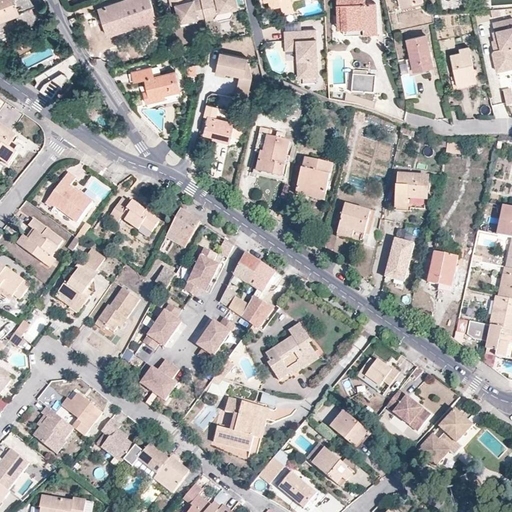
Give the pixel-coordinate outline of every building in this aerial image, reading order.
[(15,0),(0,0),(0,20),(20,13),(15,0)] [(20,0),(22,8),(36,5),(34,0),(20,0)] [(151,0),(121,0),(98,8),(107,35),(145,22),(147,28),(158,25),(156,18),(157,17),(151,0)] [(170,0),(171,5),(175,4),(178,14),(186,12),(187,20),(206,16),(201,0),(192,0),(186,2),(185,0),(170,0)] [(201,0),(206,16),(206,19),(215,17),(219,12),(239,8),(236,0),(201,0)] [(262,0),(263,3),(268,2),(270,9),(281,7),(281,10),(295,7),(293,0),(262,0)] [(337,0),(338,21),(341,21),(341,28),(363,27),(364,33),(377,33),(376,2),(365,2),(365,0),(337,0)] [(77,16),(70,18),(74,28),(81,24),(77,16)] [(500,46),(494,48),(492,51),(494,62),(500,61),(502,69),(511,67),(510,61),(511,60),(511,36),(508,19),(493,22),(495,30),(493,30),(495,39),(499,42),(500,46)] [(317,30),(285,32),(286,41),(293,41),(293,50),(300,49),(301,60),(298,60),(299,67),(319,66),(317,30)] [(426,35),(407,39),(414,70),(433,66),(426,35)] [(469,46),(459,48),(459,52),(450,54),(457,85),(476,81),(469,46)] [(237,81),(234,97),(235,97),(234,99),(249,101),(256,70),(253,57),(216,49),(210,75),(237,81)] [(75,55),(32,77),(34,82),(31,86),(49,98),(64,78),(67,80),(73,72),(67,67),(70,63),(73,65),(79,61),(75,55)] [(195,65),(187,65),(187,75),(196,75),(195,65)] [(151,66),(132,71),(134,81),(144,79),(147,89),(143,90),(146,103),(165,98),(164,95),(170,94),(172,100),(182,98),(175,71),(153,76),(151,66)] [(368,70),(354,68),(352,90),(373,92),(375,75),(367,74),(368,70)] [(218,105),(209,102),(204,126),(214,129),(212,137),(230,141),(231,135),(241,137),(244,120),(235,118),(234,121),(216,117),(218,105)] [(16,136),(0,125),(0,160),(7,166),(17,153),(15,152),(18,147),(12,143),(16,136)] [(290,141),(259,134),(255,150),(261,151),(256,171),(282,177),(285,166),(281,165),(283,155),(287,156),(290,141)] [(448,142),(433,137),(432,143),(447,147),(447,144),(448,142)] [(461,146),(447,144),(447,147),(445,152),(460,153),(461,146)] [(333,164),(306,158),(304,168),(302,168),(296,193),(306,196),(307,190),(326,195),(333,164)] [(76,179),(69,173),(46,203),(55,211),(57,208),(77,223),(93,202),(80,191),(79,193),(71,187),(76,179)] [(112,179),(120,185),(121,186),(123,182),(125,181),(115,174),(112,179)] [(428,176),(398,174),(396,198),(427,200),(428,176)] [(122,199),(107,221),(116,227),(122,219),(125,221),(124,222),(137,231),(141,227),(151,234),(159,223),(153,219),(157,212),(149,206),(145,212),(141,209),(141,207),(132,201),(130,204),(122,199)] [(370,211),(345,204),(339,227),(364,234),(370,211)] [(511,206),(503,205),(497,234),(511,237),(511,206)] [(186,213),(181,210),(166,238),(173,242),(175,243),(191,216),(186,213)] [(185,248),(199,222),(195,219),(191,216),(175,243),(185,248)] [(64,241),(34,219),(28,226),(35,231),(29,239),(23,235),(17,244),(50,269),(57,260),(53,257),(64,241)] [(173,242),(166,238),(161,248),(167,252),(173,242)] [(414,246),(395,241),(384,283),(403,288),(414,246)] [(67,280),(57,294),(81,310),(88,299),(83,295),(87,290),(94,280),(92,277),(96,271),(105,259),(91,249),(84,261),(81,260),(76,268),(79,270),(69,283),(67,280)] [(198,263),(194,270),(212,280),(219,266),(213,263),(217,256),(205,249),(201,257),(206,260),(203,266),(198,263)] [(458,257),(435,252),(428,281),(452,286),(458,257)] [(252,258),(245,253),(237,268),(233,276),(247,285),(261,264),(252,258)] [(201,257),(198,263),(203,266),(206,260),(201,257)] [(0,263),(0,287),(1,287),(13,297),(24,281),(0,263)] [(155,283),(162,288),(166,291),(176,274),(165,266),(155,283)] [(511,268),(506,267),(500,296),(511,298),(511,268)] [(188,283),(184,291),(196,297),(200,289),(206,292),(212,280),(194,270),(190,277),(196,280),(193,286),(188,283)] [(190,277),(188,283),(193,286),(196,280),(190,277)] [(9,301),(13,297),(1,287),(0,287),(0,296),(1,295),(9,301)] [(227,288),(219,303),(241,318),(246,310),(248,306),(235,298),(237,295),(227,288)] [(108,305),(97,321),(106,327),(114,333),(118,327),(125,318),(127,320),(140,301),(123,289),(110,307),(108,305)] [(83,295),(88,299),(92,294),(87,290),(83,295)] [(81,310),(57,294),(55,298),(78,314),(81,310)] [(511,298),(500,296),(496,296),(490,325),(492,325),(511,329),(511,298)] [(162,316),(156,323),(173,335),(182,322),(177,318),(181,311),(171,303),(166,310),(171,314),(166,319),(162,316)] [(166,310),(162,316),(166,319),(171,314),(166,310)] [(259,328),(263,322),(246,310),(241,318),(253,326),(258,329),(259,328)] [(121,329),(127,320),(125,318),(118,327),(121,329)] [(468,320),(460,318),(457,331),(465,333),(468,320)] [(236,326),(225,319),(220,325),(215,321),(206,334),(222,345),(226,339),(222,335),(226,329),(231,333),(236,326)] [(15,333),(21,338),(30,326),(23,321),(19,327),(15,333)] [(106,327),(97,321),(94,325),(102,331),(106,327)] [(143,340),(154,348),(159,342),(164,346),(173,335),(156,323),(152,328),(157,331),(153,337),(148,334),(143,340)] [(486,339),(487,324),(468,323),(467,338),(486,339)] [(286,369),(314,352),(309,344),(312,342),(300,324),(288,331),(292,337),(266,353),(270,362),(268,363),(279,381),(290,374),(286,369)] [(511,329),(492,325),(487,348),(497,350),(496,355),(511,358),(511,329)] [(258,329),(253,326),(249,331),(253,334),(258,329)] [(152,328),(148,334),(153,337),(157,331),(152,328)] [(226,329),(222,335),(226,339),(231,333),(226,329)] [(222,345),(206,334),(197,346),(202,350),(198,356),(208,364),(213,357),(209,353),(213,348),(217,351),(222,345)] [(209,353),(213,357),(217,351),(213,348),(209,353)] [(319,359),(314,352),(286,369),(290,374),(291,376),(319,359)] [(365,376),(376,362),(371,358),(356,376),(365,376)] [(110,360),(103,372),(111,378),(118,365),(110,360)] [(156,369),(153,367),(145,379),(151,383),(148,388),(154,392),(173,365),(166,360),(158,371),(156,369)] [(215,376),(224,379),(233,366),(227,360),(215,376)] [(388,386),(399,373),(392,368),(391,369),(385,365),(378,360),(376,362),(365,376),(379,387),(383,382),(388,386)] [(180,370),(173,365),(154,392),(160,396),(164,391),(170,396),(178,384),(173,381),(180,370)] [(0,395),(10,382),(10,374),(3,369),(2,369),(0,367),(0,395)] [(215,376),(209,384),(218,387),(224,379),(215,376)] [(365,376),(356,376),(376,391),(379,387),(365,376)] [(145,379),(141,384),(148,388),(151,383),(145,379)] [(399,390),(386,407),(418,431),(431,415),(419,406),(417,408),(412,405),(414,402),(399,390)] [(164,391),(160,396),(166,401),(170,396),(164,391)] [(261,401),(276,405),(278,397),(263,393),(261,401)] [(75,429),(84,437),(103,413),(79,395),(72,402),(66,410),(79,420),(73,428),(75,429)] [(249,453),(262,408),(229,398),(225,412),(239,416),(235,432),(218,428),(214,443),(249,453)] [(62,406),(66,410),(72,402),(68,399),(62,406)] [(73,428),(47,407),(42,413),(44,416),(48,418),(40,428),(33,437),(51,451),(62,438),(66,440),(75,429),(73,428)] [(269,410),(262,408),(249,453),(256,455),(269,410)] [(474,426),(456,410),(440,428),(445,433),(439,440),(434,434),(417,451),(435,468),(451,451),(458,443),(474,426)] [(343,412),(330,428),(356,448),(366,435),(369,437),(371,434),(343,412)] [(48,418),(44,416),(37,425),(40,428),(48,418)] [(111,419),(101,432),(109,438),(101,448),(122,464),(135,447),(127,440),(117,433),(119,430),(121,427),(111,419)] [(129,438),(119,430),(117,433),(127,440),(129,438)] [(62,438),(51,451),(57,455),(67,442),(66,440),(62,438)] [(463,448),(458,443),(451,451),(455,456),(463,448)] [(307,459),(337,485),(342,480),(345,483),(353,473),(320,444),(307,459)] [(158,475),(173,455),(167,450),(163,455),(150,445),(139,460),(158,475)] [(11,450),(0,463),(0,483),(9,491),(30,464),(11,450)] [(269,485),(291,459),(280,450),(258,476),(269,485)] [(180,460),(173,455),(158,475),(154,479),(173,494),(190,472),(178,463),(180,460)] [(10,492),(13,493),(19,485),(21,487),(30,476),(27,474),(33,467),(30,464),(9,491),(10,492)] [(316,494),(287,469),(278,480),(282,484),(278,489),(303,509),(316,494)] [(154,479),(151,484),(169,499),(173,494),(154,479)] [(9,491),(0,483),(0,505),(10,492),(9,491)] [(203,490),(195,484),(183,500),(192,507),(188,511),(217,511),(221,508),(214,502),(212,505),(199,495),(203,490)] [(74,502),(42,496),(40,509),(42,509),(41,511),(84,511),(87,501),(74,499),(74,502)]
